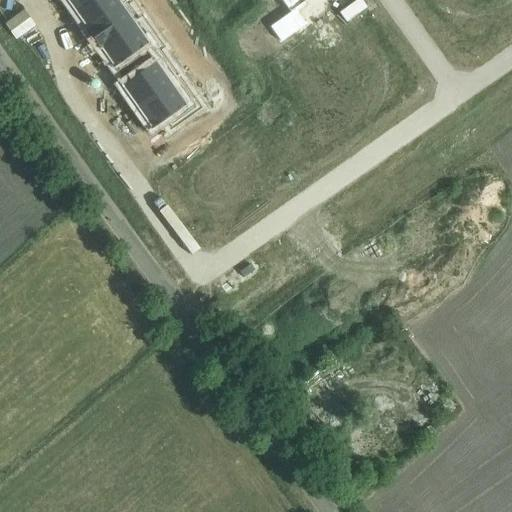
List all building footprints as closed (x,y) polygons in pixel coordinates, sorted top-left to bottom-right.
[(67,0),(76,11),(91,0),(67,0)] [(115,0),(91,0),(76,11),(88,28),(87,29),(87,30),(120,6),(115,0)] [(309,0),(287,0),(294,9),(274,23),(286,40),(312,21),(301,6),(309,0)] [(351,0),(334,12),(343,25),(360,13),(351,0)] [(120,6),(87,30),(100,47),(133,24),(120,6)] [(133,24),(100,47),(100,48),(101,47),(114,65),(130,54),(137,63),(152,53),(156,50),(149,39),(145,42),(133,24)] [(370,55),(354,67),(380,104),(398,91),(383,70),(397,59),(372,24),(357,36),(370,55)] [(141,78),(124,89),(137,107),(169,85),(156,67),(160,64),(152,53),(137,63),(132,66),(141,78)] [(323,59),(307,71),(332,106),(347,95),(362,116),(380,104),(354,67),(337,79),(323,59)] [(299,106),(282,118),(308,155),(326,142),(311,121),(325,110),(301,75),(285,86),(299,106)] [(169,85),(137,107),(150,125),(166,114),(174,125),(194,111),(185,100),(181,102),(169,85)] [(251,110),(235,121),(260,156),(275,146),(290,167),(308,155),(282,118),(265,130),(251,110)] [(227,157),(210,169),(236,205),(254,193),(239,171),(254,161),(229,126),(213,137),(227,157)] [(179,161),(163,172),(188,207),(203,197),(218,218),(236,205),(210,169),(193,181),(179,161)]
